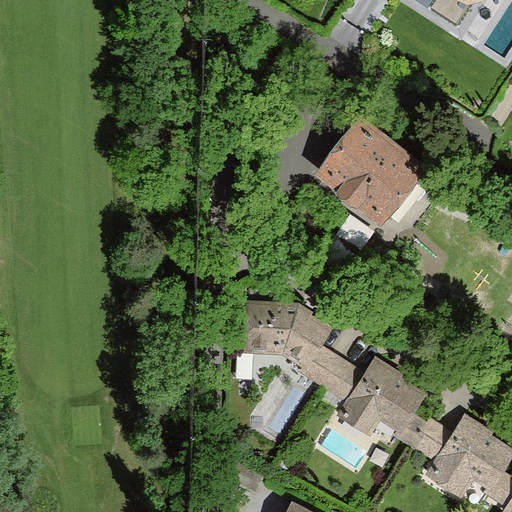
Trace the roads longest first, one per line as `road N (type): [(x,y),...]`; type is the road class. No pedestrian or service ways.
road 1 (residential): [(213,511),(235,0)]
road 2 (residential): [(249,0),(511,179)]
